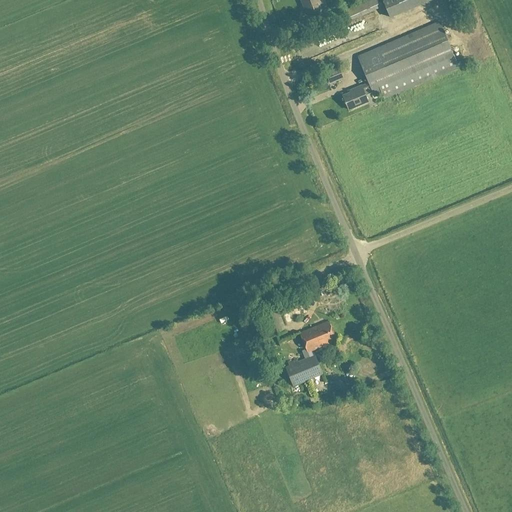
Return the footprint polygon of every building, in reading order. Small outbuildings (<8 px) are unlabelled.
[(317,0),(300,0),(306,15),(311,13),(314,21),(327,16),(323,4),(320,5),(317,0)] [(379,0),(367,0),(343,11),(348,21),(382,6),(379,0)] [(381,0),(390,19),(433,0),(381,0)] [(358,58),(369,84),(354,90),(355,92),(343,97),(349,111),(368,103),(365,97),(373,94),(373,95),(380,92),(384,100),(459,68),(440,23),(358,58)] [(320,61),(322,68),(336,64),(333,57),(320,61)] [(326,81),(329,87),(344,81),(341,75),(326,81)] [(269,339),(286,332),(277,309),(260,316),(269,339)] [(336,341),(329,322),(299,334),(307,353),(336,341)] [(233,348),(236,357),(248,353),(245,344),(233,348)] [(323,374),(315,356),(285,368),(292,387),(323,374)] [(316,393),(325,390),(322,383),(313,387),(316,393)]
